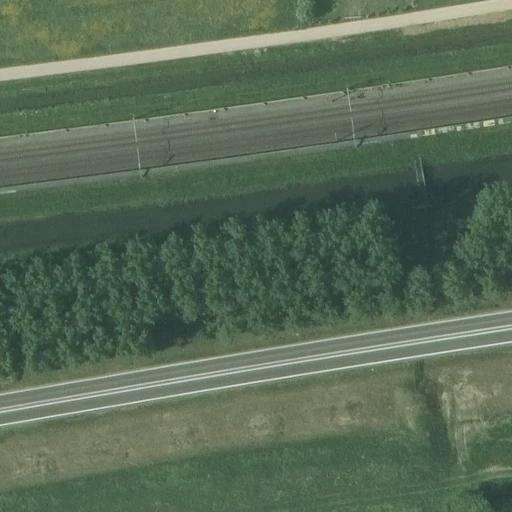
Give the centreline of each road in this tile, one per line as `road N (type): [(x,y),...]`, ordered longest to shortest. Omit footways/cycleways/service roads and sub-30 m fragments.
road 1 (trunk): [(0,412),(511,328)]
road 2 (unclassified): [(0,77),(511,4)]
